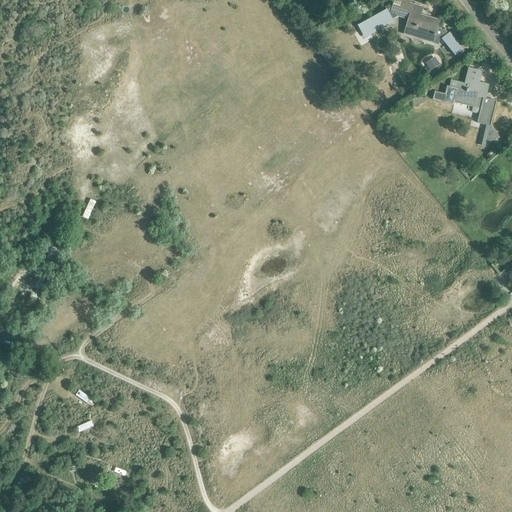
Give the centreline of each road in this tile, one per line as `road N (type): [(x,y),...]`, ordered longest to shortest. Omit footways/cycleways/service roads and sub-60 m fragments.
road 1 (track): [(8,511),(51,371),(358,121),(500,286)]
road 2 (track): [(73,353),(175,406),(214,511)]
